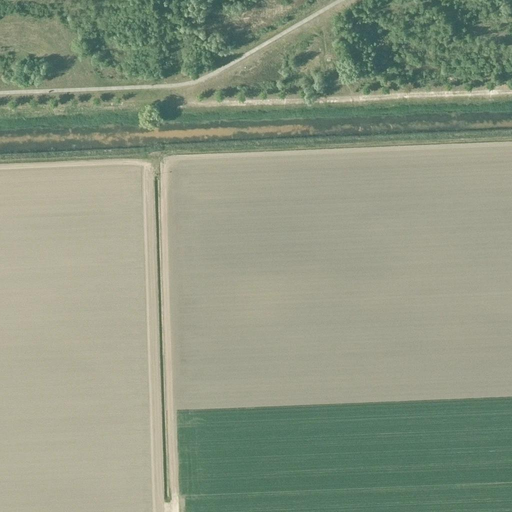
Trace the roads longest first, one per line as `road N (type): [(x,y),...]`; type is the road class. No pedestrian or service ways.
road 1 (track): [(511,90),(0,110)]
road 2 (track): [(0,3),(62,34),(106,91),(136,104)]
